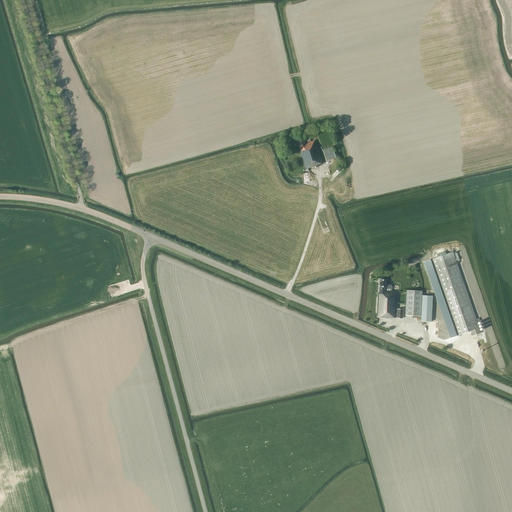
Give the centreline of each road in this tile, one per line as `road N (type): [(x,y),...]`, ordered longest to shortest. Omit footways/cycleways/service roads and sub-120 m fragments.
road 1 (secondary): [(511,390),(149,236)]
road 2 (unclassified): [(204,511),(142,273),(149,236)]
road 3 (unclassified): [(83,209),(23,0)]
